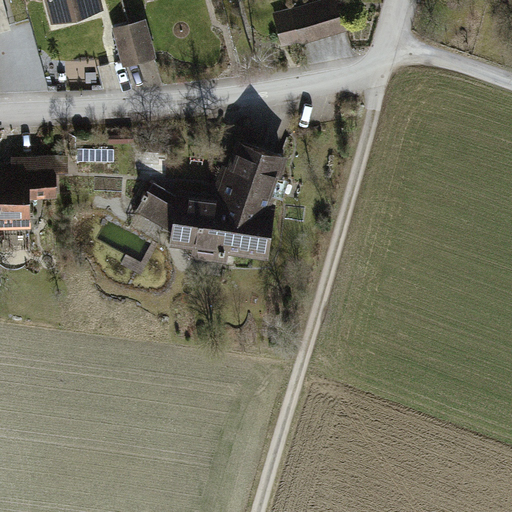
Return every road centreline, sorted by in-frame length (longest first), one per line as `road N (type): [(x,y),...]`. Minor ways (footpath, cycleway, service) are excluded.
road 1 (residential): [(402,0),(383,71),(202,103),(0,115)]
road 2 (track): [(383,71),(256,511)]
road 3 (track): [(391,38),(511,79)]
